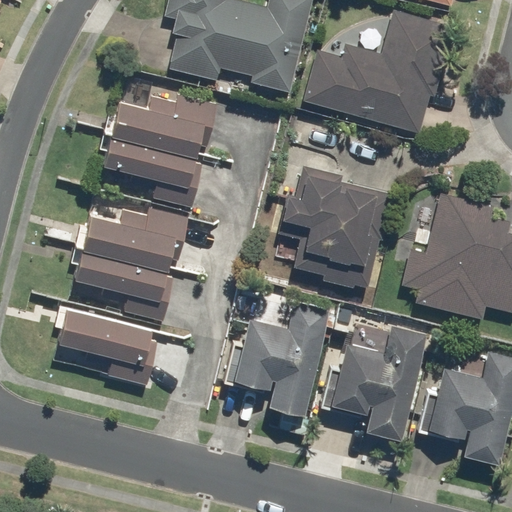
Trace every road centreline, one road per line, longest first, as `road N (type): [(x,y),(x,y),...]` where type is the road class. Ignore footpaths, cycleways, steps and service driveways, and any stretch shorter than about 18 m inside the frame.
road 1 (residential): [(0,422),(371,511)]
road 2 (residential): [(0,195),(25,101),(77,0)]
